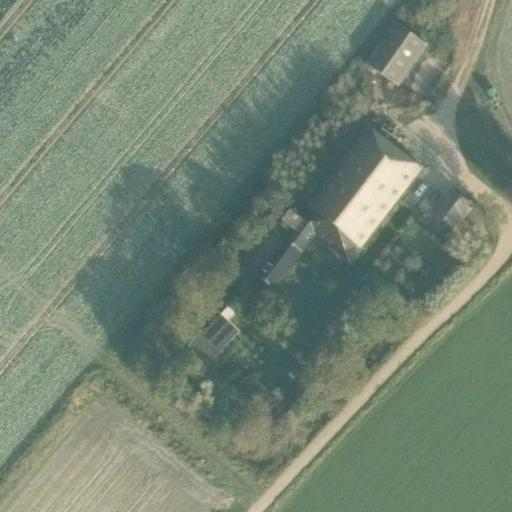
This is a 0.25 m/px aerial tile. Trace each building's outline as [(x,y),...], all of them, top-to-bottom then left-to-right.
[(365,66),(398,88),(426,47),(393,24),(365,66)] [(255,277),(274,292),(316,238),(350,265),(424,170),(370,127),(303,213),(289,201),(271,225),(286,236),(255,277)] [(348,318),(361,304),(353,296),(340,310),(348,318)] [(205,370),(239,333),(220,316),(186,352),(205,370)] [(261,422),(278,403),(249,377),(232,395),(261,422)]
